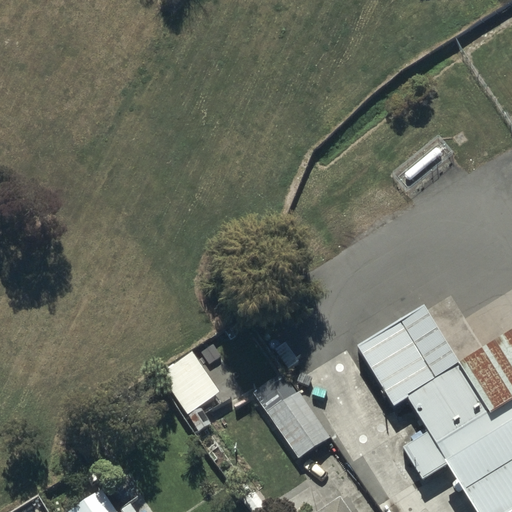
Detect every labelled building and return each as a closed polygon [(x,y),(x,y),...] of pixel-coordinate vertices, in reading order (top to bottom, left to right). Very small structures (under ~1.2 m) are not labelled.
[(30,0),(0,0),(0,1),(0,69),(8,74),(46,9),(30,0)] [(62,122),(92,140),(161,25),(118,0),(89,0),(132,25),(119,46),(110,41),(62,122)] [(421,476),(446,461),(511,419),(511,328),(459,362),(427,308),(359,350),(394,407),(408,397),(429,432),(403,447),(421,476)] [(268,422),(304,468),(335,443),(298,397),(268,422)] [(477,511),(498,511),(511,504),(511,419),(446,461),(470,500),(477,511)] [(112,511),(104,499),(83,511),(112,511)]
